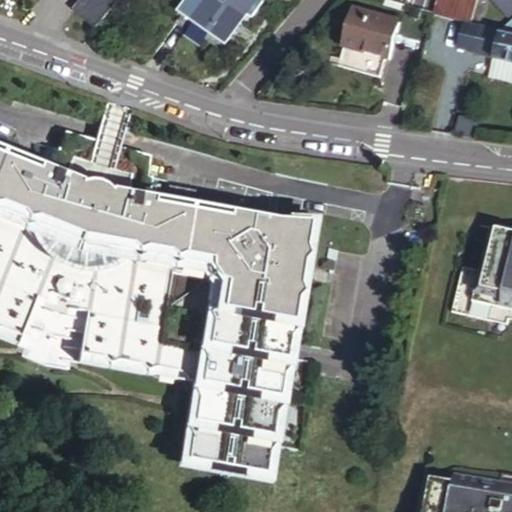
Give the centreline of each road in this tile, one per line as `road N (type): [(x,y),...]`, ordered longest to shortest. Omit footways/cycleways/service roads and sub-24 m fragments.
road 1 (unknown): [(0,98),(371,213),(385,260),(360,345),(337,357),(305,355)]
road 2 (residential): [(0,32),(230,112),(511,160)]
